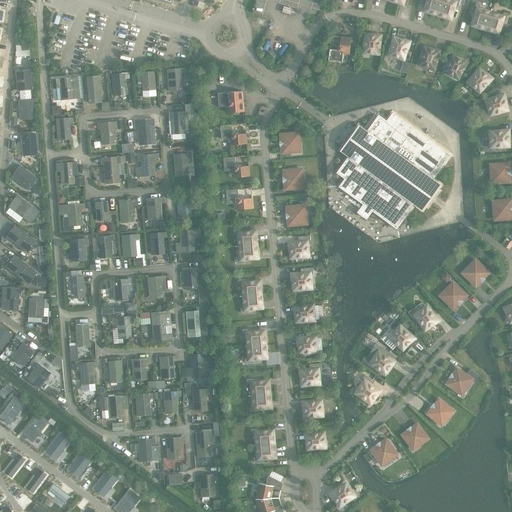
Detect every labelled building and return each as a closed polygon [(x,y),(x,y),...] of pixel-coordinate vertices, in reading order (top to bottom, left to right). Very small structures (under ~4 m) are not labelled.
[(428,0),(425,11),(438,14),(442,0),(428,0)] [(446,0),(442,0),(438,14),(450,18),(454,6),(457,7),(459,0),(455,0),(454,2),(446,0)] [(473,24),(473,25),(486,29),(487,24),(490,13),(478,10),(480,5),(476,4),(474,11),(477,13),(473,24)] [(284,6),(282,12),(290,15),(292,9),(284,6)] [(487,24),(486,29),(498,33),(502,20),(505,21),(507,14),(503,12),(502,17),(490,13),(487,24)] [(365,35),(364,52),(378,53),(379,37),(365,35)] [(331,36),(328,61),(342,62),(343,54),(350,55),(351,38),(331,36)] [(390,55),(389,57),(397,60),(398,57),(403,59),(403,58),(405,51),(406,51),(408,43),(394,39),(390,55)] [(29,55),(29,44),(17,44),(17,55),(29,55)] [(425,48),(420,64),(434,68),(439,52),(425,48)] [(405,51),(403,58),(409,60),(412,52),(406,51),(405,51)] [(453,56),(445,71),(458,78),(465,63),(453,56)] [(404,61),(401,71),(407,73),(410,63),(404,61)] [(184,69),(168,70),(169,91),(182,90),(181,74),(185,74),(184,69)] [(31,70),(16,71),(18,91),(20,91),(21,100),(32,99),(31,90),(33,90),(31,70)] [(479,70),(469,82),(479,91),(490,79),(479,70)] [(154,71),(142,72),(143,91),(156,90),(154,71)] [(129,73),(112,75),(114,95),(126,94),(125,79),(129,78),(129,73)] [(100,76),(87,77),(89,98),(89,103),(102,102),(101,97),(100,76)] [(59,79),(52,80),(53,87),(54,86),(56,100),(61,100),(74,99),(83,98),(81,77),(76,77),(59,79)] [(243,91),(218,94),(219,107),(227,107),(228,113),(244,112),(243,91)] [(503,96),(487,101),(491,115),(507,110),(503,96)] [(21,100),(19,100),(21,120),(36,118),(34,99),(32,99),(21,100)] [(110,101),(102,102),(103,110),(110,110),(110,101)] [(62,105),(54,105),(54,114),(62,113),(62,105)] [(187,112),(171,113),(172,134),(185,133),(184,117),(188,117),(187,112)] [(357,150),(341,172),(349,178),(343,186),(396,224),(413,202),(422,209),(439,185),(429,178),(446,156),(393,117),(388,126),(379,120),(364,142),(359,139),(353,147),(357,150)] [(73,118),(56,119),(58,140),(71,139),(70,124),(74,123),(73,118)] [(154,119),(135,120),(136,127),(138,127),(139,142),(153,141),(152,126),(154,126),(154,119)] [(117,122),(98,123),(99,130),(101,130),(102,145),(116,144),(115,129),(117,129),(117,128),(117,122)] [(245,124),(221,126),(222,140),(230,139),(231,145),(247,144),(245,124)] [(507,132),(491,133),(491,147),(508,146),(507,132)] [(299,133),(281,135),(282,153),(298,152),(297,144),(300,143),(299,133)] [(37,135),(22,136),(23,156),(38,155),(37,135)] [(141,167),(136,168),(137,177),(142,177),(144,177),(156,176),(155,161),(157,161),(157,154),(138,155),(138,162),(141,162),(141,167)] [(191,154),(174,155),(176,176),(188,175),(187,159),(191,159),(191,154)] [(120,157),(101,158),(101,165),(104,165),(105,180),(105,184),(119,183),(119,176),(126,175),(125,156),(120,157)] [(248,156),(223,158),(225,172),(233,171),(234,178),(250,176),(248,156)] [(77,162),(57,164),(58,171),(61,171),(62,184),(75,183),(74,175),(78,175),(77,162)] [(509,164),(490,165),(491,175),(494,175),(495,183),(510,182),(509,164)] [(21,165),(12,177),(29,190),(38,178),(21,165)] [(302,169),(284,171),(285,189),(301,188),(300,180),(303,180),(302,169)] [(251,188),(226,190),(227,204),(236,203),(236,210),(253,209),(251,188)] [(358,210),(362,204),(347,194),(343,200),(358,210)] [(18,195),(9,207),(31,224),(41,212),(18,195)] [(194,195),(177,197),(179,218),(192,217),(190,201),(194,201),(194,195)] [(164,198),(147,199),(149,220),(162,219),(161,203),(165,203),(164,198)] [(136,200),(120,202),(121,222),(134,222),(133,206),(137,206),(136,200)] [(511,206),(511,200),(493,202),(494,212),(497,212),(498,220),(511,218),(511,206)] [(108,201),(95,202),(97,221),(110,220),(108,201)] [(68,205),(59,206),(60,214),(68,214),(69,217),(63,217),(64,231),(73,231),(73,226),(82,225),(81,209),(85,209),(84,204),(68,205)] [(305,206),(287,207),(289,226),(304,224),(303,216),(306,216),(305,206)] [(383,228),(388,220),(372,212),(368,219),(383,228)] [(16,225),(7,237),(27,253),(37,241),(16,225)] [(181,244),(176,244),(177,252),(194,251),(193,238),(203,237),(203,229),(197,230),(180,231),(181,244)] [(242,230),(234,230),(234,234),(239,234),(240,246),(256,245),(255,232),(242,233),(242,230)] [(167,233),(150,234),(152,255),(165,254),(163,238),(167,238),(167,233)] [(139,235),(122,236),(124,257),(137,256),(135,240),(139,240),(139,235)] [(111,236),(98,237),(100,259),(113,258),(111,236)] [(299,243),(290,244),(291,258),(308,256),(307,243),(311,242),(310,236),(298,237),(299,243)] [(87,239),(70,240),(72,261),(85,260),(83,244),(87,244),(87,239)] [(241,259),(236,259),(237,263),(244,263),(244,259),(257,258),(256,245),(240,246),(241,259)] [(46,246),(39,247),(40,263),(41,263),(41,271),(48,270),(46,246)] [(16,255),(7,267),(29,285),(38,273),(16,255)] [(470,270),(465,275),(476,286),(489,273),(476,260),(468,268),(470,270)] [(200,267),(183,268),(185,289),(197,288),(196,272),(200,272),(200,267)] [(301,275),(293,275),(294,289),(311,288),(310,275),(313,274),(313,268),(301,269),(301,275)] [(448,282),(453,276),(448,271),(442,276),(448,282)] [(83,276),(66,277),(68,296),(72,296),(72,299),(85,298),(83,276)] [(166,276),(148,278),(150,299),(163,297),(162,291),(167,290),(166,276)] [(130,279),(113,281),(115,301),(128,300),(127,285),(131,284),(130,279)] [(246,279),(238,280),(238,284),(243,284),(244,296),(261,295),(259,282),(246,283),(246,279)] [(448,292),(442,298),(453,309),(466,296),(453,283),(446,290),(448,292)] [(3,287),(2,310),(19,311),(20,288),(3,287)] [(245,308),(241,309),(241,313),(249,312),(249,309),(262,308),(261,295),(244,296),(245,308)] [(30,298),(29,317),(43,318),(43,323),(48,323),(50,299),(44,299),(30,298)] [(137,302),(126,303),(127,311),(128,311),(135,310),(138,310),(137,302)] [(312,306),(296,307),(297,321),(313,320),(312,306)] [(427,307),(416,316),(425,329),(437,321),(427,307)] [(203,311),(186,312),(188,333),(201,332),(200,316),(204,316),(203,311)] [(169,313),(152,315),(154,336),(155,341),(172,339),(171,326),(170,313),(169,313)] [(134,316),(117,318),(119,339),(131,338),(130,322),(134,321),(134,316)] [(88,324),(76,325),(77,347),(90,346),(88,324)] [(1,326),(0,327),(0,347),(2,349),(13,335),(1,326)] [(391,338),(387,342),(394,349),(398,344),(403,349),(412,338),(400,327),(391,337),(391,338)] [(250,329),(243,330),(243,334),(248,334),(249,346),(265,345),(264,332),(251,333),(250,329)] [(307,338),(299,339),(300,353),(316,352),(315,338),(319,338),(318,332),(306,333),(307,338)] [(24,342),(12,357),(24,366),(36,351),(24,342)] [(250,358),(245,359),(245,363),(253,362),(253,359),(266,357),(265,345),(249,346),(250,358)] [(202,354),(190,355),(191,376),(203,375),(204,375),(214,374),(212,351),(206,352),(202,352),(202,354)] [(379,353),(371,364),(385,373),(393,362),(379,353)] [(57,356),(53,362),(60,366),(63,360),(57,356)] [(177,356),(160,358),(162,378),(174,377),(173,362),(177,361),(177,356)] [(149,358),(132,360),(134,380),(146,379),(145,364),(149,363),(149,358)] [(122,360),(109,361),(111,383),(123,382),(122,360)] [(80,364),(74,364),(74,371),(81,371),(82,384),(94,383),(93,368),(97,367),(97,362),(80,364)] [(38,363),(27,379),(41,388),(52,373),(38,363)] [(310,370),(301,371),(303,385),(319,384),(318,370),(322,370),(321,363),(309,365),(310,370)] [(457,369),(447,384),(460,393),(464,386),(467,388),(472,380),(477,383),(481,377),(470,369),(466,375),(457,369)] [(364,382),(357,393),(371,403),(378,391),(371,386),(375,381),(365,375),(361,380),(364,382)] [(255,379),(247,380),(247,384),(252,384),(253,396),(269,394),(268,381),(255,383),(255,379)] [(157,381),(148,382),(149,389),(157,389),(157,381)] [(165,381),(157,381),(157,389),(165,388),(165,381)] [(6,386),(3,390),(9,394),(12,390),(6,386)] [(55,389),(50,394),(56,398),(60,393),(55,389)] [(209,389),(193,390),(194,411),(207,410),(206,395),(210,394),(209,389)] [(180,391),(164,393),(165,414),(178,412),(177,397),(181,396),(180,391)] [(153,394),(136,395),(137,416),(150,415),(149,399),(153,399),(153,394)] [(254,408),(249,408),(250,413),(258,412),(257,408),(270,407),(269,394),(253,396),(254,408)] [(108,397),(101,398),(102,405),(102,410),(109,410),(110,418),(122,417),(122,409),(130,408),(129,396),(125,396),(108,397)] [(14,398),(1,417),(11,424),(24,406),(14,398)] [(439,400),(428,414),(440,424),(445,417),(447,419),(453,411),(439,400)] [(321,401),(304,403),(305,417),(322,416),(321,401)] [(37,416),(24,434),(33,441),(47,424),(37,416)] [(125,422),(113,423),(114,431),(126,430),(125,422)] [(417,424),(403,435),(412,447),(418,443),(420,445),(428,439),(417,424)] [(208,432),(196,433),(198,458),(211,457),(209,437),(213,437),(213,429),(208,430),(208,432)] [(259,429),(251,429),(252,434),(256,433),(257,446),(274,444),(272,431),(259,432),(259,429)] [(46,430),(35,444),(41,448),(52,435),(46,430)] [(323,433),(307,435),(308,449),(325,447),(323,433)] [(60,434),(46,452),(56,460),(70,442),(60,434)] [(183,438),(166,439),(168,460),(181,459),(179,443),(183,443),(183,438)] [(138,444),(131,445),(132,451),(139,451),(140,462),(152,461),(160,460),(159,446),(151,446),(151,445),(155,445),(155,440),(138,441),(138,444)] [(387,440),(372,450),(380,463),(387,458),(389,461),(397,455),(387,440)] [(258,458),(254,458),(254,462),(262,462),(262,458),(275,457),(274,444),(257,446),(258,458)] [(83,452),(69,469),(79,477),(93,459),(83,452)] [(19,454),(5,472),(12,478),(26,460),(19,454)] [(395,464),(391,465),(395,471),(401,468),(397,462),(395,464)] [(94,463),(84,477),(90,481),(100,467),(94,463)] [(40,470),(26,488),(33,493),(47,475),(40,470)] [(108,471),(94,489),(104,496),(118,479),(108,471)] [(169,473),(170,484),(184,483),(183,472),(169,473)] [(216,474),(197,475),(198,482),(200,482),(201,497),(215,496),(214,481),(217,481),(216,474)] [(259,483),(256,499),(267,498),(269,490),(271,491),(272,488),(281,490),(282,483),(268,476),(266,484),(259,483)] [(50,491),(48,493),(54,498),(56,496),(65,503),(70,496),(54,484),(49,490),(50,491)] [(345,485),(332,494),(340,506),(353,496),(345,485)] [(131,491),(117,508),(121,511),(129,511),(140,498),(131,491)] [(267,498),(256,499),(256,500),(259,511),(283,511),(282,506),(273,509),(273,506),(270,507),(267,498)] [(135,511),(143,511),(150,503),(144,499),(135,511)] [(215,499),(214,507),(224,508),(224,500),(215,499)]
